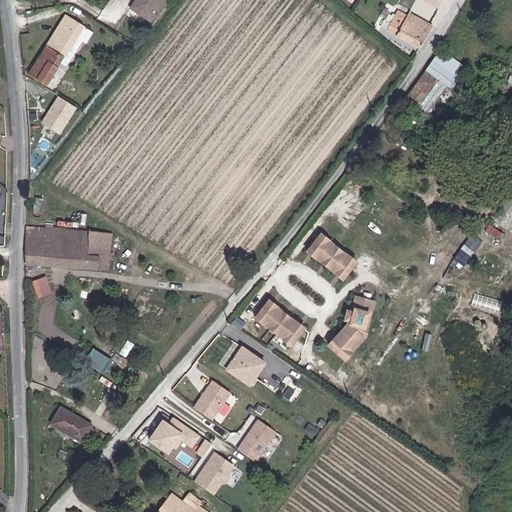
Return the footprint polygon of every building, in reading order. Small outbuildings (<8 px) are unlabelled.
[(158,0),(132,0),(129,7),(149,17),(158,0)] [(422,39),(433,17),(411,5),(409,8),(398,3),(393,14),(387,12),(384,19),(422,39)] [(47,89),(84,30),(66,19),(31,77),(47,89)] [(441,58),(415,94),(434,110),(455,83),(459,86),(474,66),(450,46),(441,58)] [(80,112),(63,102),(46,129),(63,139),(80,112)] [(314,247),(327,257),(334,262),(332,264),(340,270),(342,271),(350,260),(351,261),(355,255),(354,254),(354,253),(346,247),(344,249),(324,234),(325,231),(317,225),(316,226),(315,224),(310,230),(311,231),(303,241),(305,243),(304,243),(312,249),(314,247)] [(39,260),(39,268),(54,269),(59,233),(43,232),(39,260)] [(59,233),(54,269),(110,273),(112,261),(110,260),(112,239),(59,233)] [(33,280),(39,297),(54,291),(47,274),(33,280)] [(262,314),(269,319),(283,330),(282,333),(289,338),(290,338),(291,339),(296,333),(295,332),(303,322),(302,321),(302,320),(294,314),(293,316),(272,301),(274,299),(266,293),(266,294),(264,293),(257,303),(256,302),(251,308),(253,309),(252,310),(260,316),(262,314)] [(364,348),(376,332),(377,334),(378,334),(380,325),(379,324),(377,324),(382,298),(368,295),(365,310),(363,310),(359,309),(357,318),(361,319),(363,319),(362,323),(351,339),(349,338),(343,346),(361,358),(367,350),(366,350),(364,348)] [(351,339),(362,323),(363,319),(361,319),(361,322),(349,338),(351,339)] [(366,350),(377,334),(376,332),(364,348),(366,350)] [(262,356),(239,340),(233,349),(235,350),(233,354),(230,353),(224,363),(247,378),(262,356)] [(92,347),(87,360),(104,368),(109,355),(92,347)] [(191,400),(210,412),(228,385),(210,373),(191,400)] [(77,439),(88,423),(60,406),(50,420),(77,439)] [(274,425),(258,413),(235,444),(251,455),(274,425)] [(163,419),(147,442),(171,458),(182,442),(191,448),(199,436),(172,418),(169,423),(163,419)] [(206,437),(198,451),(204,454),(212,441),(206,437)] [(215,452),(194,480),(215,494),(235,466),(215,452)] [(209,511),(211,509),(196,497),(198,492),(188,485),(182,494),(190,501),(185,508),(190,511),(209,511)] [(182,494),(180,492),(172,486),(166,493),(176,501),(182,494)] [(156,505),(165,511),(190,511),(185,508),(190,501),(182,494),(176,501),(166,493),(156,505)]
